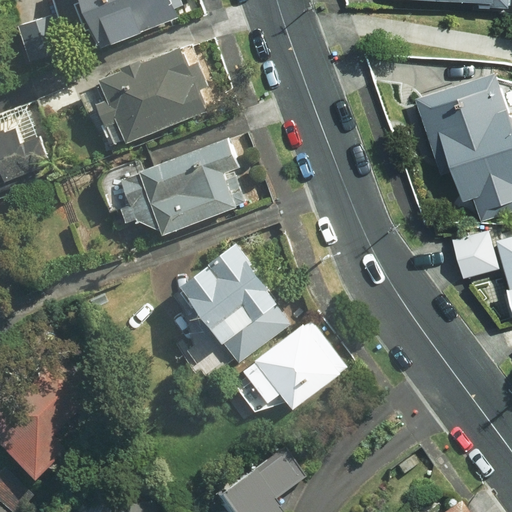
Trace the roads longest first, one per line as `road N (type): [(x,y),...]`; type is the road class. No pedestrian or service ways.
road 1 (tertiary): [(455,371),(401,298),(323,129),(276,0)]
road 2 (residential): [(319,511),(370,439),(455,371)]
